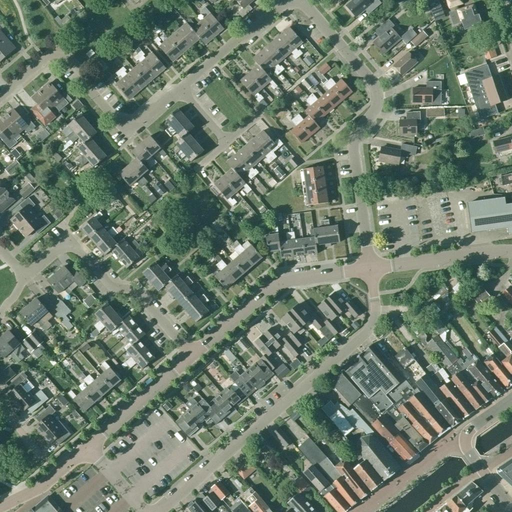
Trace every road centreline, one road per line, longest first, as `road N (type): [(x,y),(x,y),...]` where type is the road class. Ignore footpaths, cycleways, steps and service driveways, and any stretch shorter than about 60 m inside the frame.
road 1 (residential): [(156,511),(364,334),(370,270)]
road 2 (residential): [(370,270),(352,144),(375,104),(374,90),(299,0)]
road 3 (residential): [(0,98),(58,46),(126,133),(180,88)]
road 4 (residential): [(191,354),(69,239),(26,274)]
road 5 (tertiary): [(191,354),(274,284),(370,270)]
road 6 (tertiary): [(370,270),(511,250)]
road 7 (residential): [(180,88),(288,0)]
road 8 (tertiary): [(88,447),(191,354)]
road 9 (unclassified): [(366,511),(462,442)]
